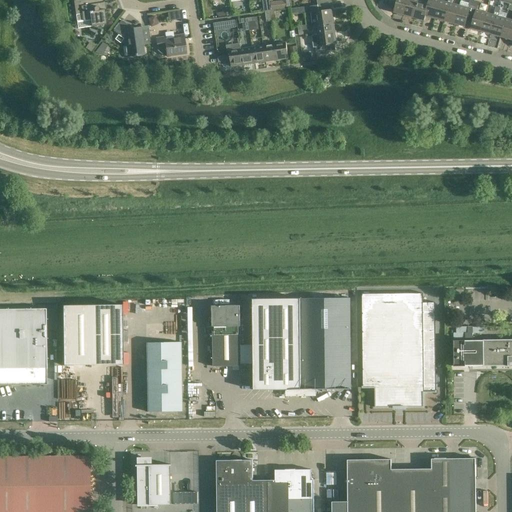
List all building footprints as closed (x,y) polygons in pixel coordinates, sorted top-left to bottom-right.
[(90,20),(91,27),(106,25),(102,0),(77,0),(73,1),(75,15),(82,14),(90,20)] [(269,0),(261,0),(264,12),(265,12),(270,11),(271,11),(269,0)] [(394,13),(404,15),(408,0),(389,0),(388,7),(395,9),(394,13)] [(408,0),(404,15),(414,18),(418,0),(408,0)] [(429,2),(420,0),(418,0),(414,18),(424,21),(429,2)] [(429,0),(429,2),(424,21),(426,16),(435,19),(440,0),(439,0),(429,0)] [(440,0),(435,19),(445,21),(450,3),(452,4),(452,0),(447,0),(447,2),(440,0)] [(469,12),(472,13),(475,1),(472,0),(470,0),(468,8),(460,6),(454,24),(465,27),(469,12)] [(471,29),(481,32),(486,13),(477,10),(479,2),(475,1),(472,13),(475,14),(471,29)] [(331,3),(318,5),(310,6),(313,24),(317,24),(334,21),(331,3)] [(460,6),(452,4),(450,3),(445,21),(454,24),(460,6)] [(230,6),(222,7),(223,17),(231,16),(230,6)] [(493,15),(486,13),(481,32),(491,34),(496,16),(498,16),(499,12),(495,11),(493,15)] [(154,16),(147,19),(151,27),(158,24),(154,16)] [(498,16),(496,16),(491,34),(500,37),(506,18),(498,16)] [(511,20),(506,18),(500,37),(510,40),(511,33),(511,20)] [(125,45),(127,45),(127,46),(123,46),(124,57),(136,55),(136,54),(143,53),(140,28),(132,29),(121,20),(113,31),(119,35),(125,34),(126,38),(124,38),(121,42),(125,45)] [(317,24),(319,35),(335,32),(334,21),(317,24)] [(315,42),(315,43),(317,53),(333,51),(333,45),(337,44),(335,32),(319,35),(320,42),(315,42)] [(175,39),(166,40),(165,36),(155,38),(157,51),(162,54),(166,53),(167,57),(186,54),(183,35),(174,36),(175,39)] [(102,43),(98,48),(104,51),(107,45),(102,43)] [(231,67),(243,65),(241,49),(240,43),(226,46),(227,56),(218,57),(219,63),(231,61),(231,67)] [(274,44),(277,61),(288,59),(287,49),(286,43),(274,44)] [(274,44),(263,46),(266,62),(277,61),(274,44)] [(254,64),(266,62),(263,46),(252,48),(254,64)] [(252,48),(241,49),(243,65),(254,64),(252,48)] [(311,53),(303,53),(304,61),(312,61),(311,53)] [(424,293),(362,293),(363,378),(363,388),(375,388),(376,408),(424,407),(424,392),(436,392),(436,382),(435,303),(424,303),(424,293)] [(350,298),(310,299),(253,299),(254,345),(246,345),(247,364),(252,364),(253,390),(294,390),(351,389),(350,298)] [(62,366),(122,365),(122,305),(62,306),(62,366)] [(241,364),(247,364),(246,345),(241,345),(240,305),(212,305),(213,367),(241,366),(241,364)] [(0,309),(0,369),(46,369),(45,309),(0,309)] [(465,340),(454,341),(454,367),(483,366),(508,366),(511,366),(511,339),(483,340),(483,341),(465,341),(465,340)] [(182,411),(182,401),(181,341),(146,342),(147,412),(182,411)] [(89,511),(89,486),(89,456),(0,457),(0,511),(89,511)] [(137,459),(137,466),(137,505),(169,505),(169,466),(170,466),(170,465),(149,465),(149,458),(137,459)] [(432,459),(432,469),(432,488),(476,487),(476,458),(432,459)] [(348,460),(348,474),(348,511),(432,511),(432,488),(432,469),(392,470),(391,459),(348,460)] [(276,482),(275,480),(253,481),(253,460),(217,461),(217,471),(217,511),(290,511),(291,482),(276,482)] [(275,470),(275,480),(276,482),(291,482),(290,511),(314,511),(314,490),(314,480),(311,480),(311,469),(275,470)] [(476,511),(476,487),(432,488),(432,511),(476,511)]
